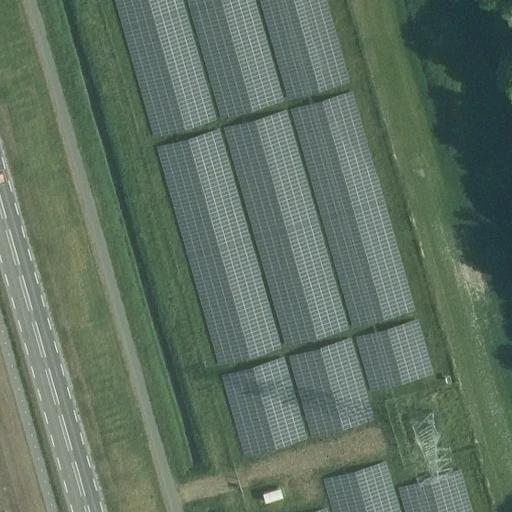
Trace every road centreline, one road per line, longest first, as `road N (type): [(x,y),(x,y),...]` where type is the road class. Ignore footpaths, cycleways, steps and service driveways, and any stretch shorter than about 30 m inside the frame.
road 1 (unclassified): [(173,511),(29,0)]
road 2 (secondary): [(0,211),(85,511)]
